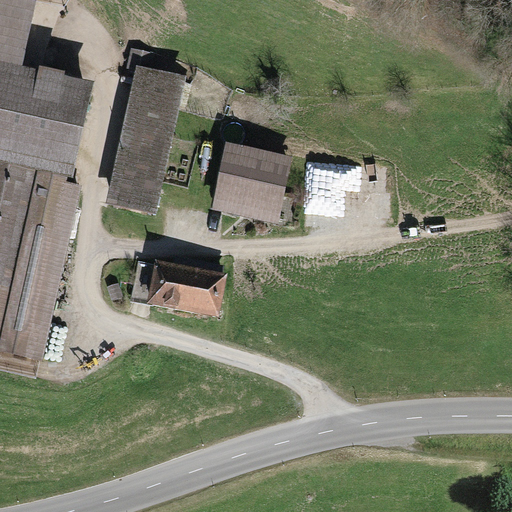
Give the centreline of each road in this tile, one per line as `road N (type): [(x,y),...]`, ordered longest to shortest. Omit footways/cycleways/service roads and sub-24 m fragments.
road 1 (track): [(337,428),(312,388),(294,379),(115,318),(96,302),(93,264),(107,250),(127,247),(302,246),(511,217)]
road 2 (tertiary): [(63,511),(337,428),(418,416),(511,416)]
road 3 (track): [(72,21),(100,49),(112,78),(89,236),(93,264)]
